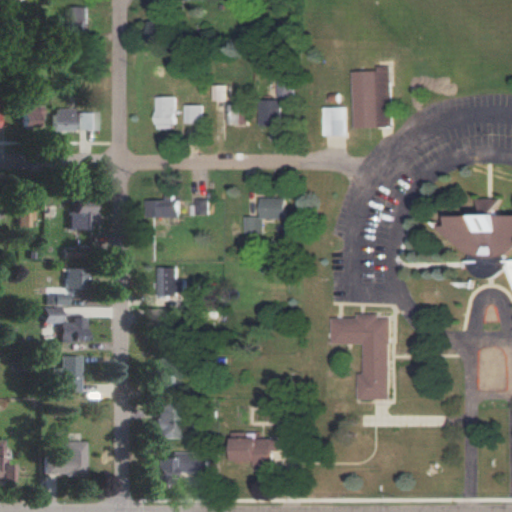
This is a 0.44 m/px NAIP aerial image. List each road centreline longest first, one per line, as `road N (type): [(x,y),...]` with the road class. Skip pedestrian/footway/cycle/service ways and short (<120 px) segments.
road 1 (residential): [(124,0),(118,511)]
road 2 (residential): [(354,163),(0,163)]
road 3 (residential): [(192,511),(0,510)]
